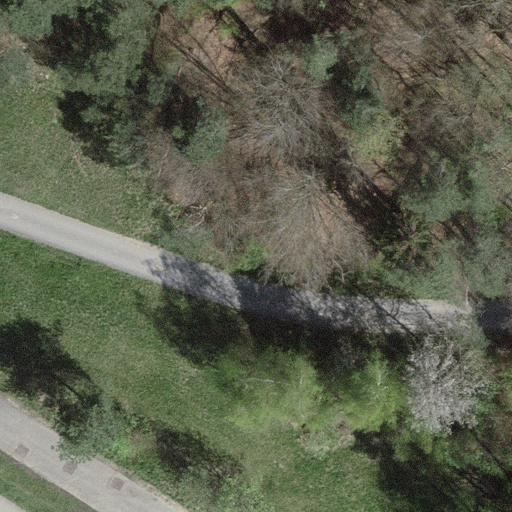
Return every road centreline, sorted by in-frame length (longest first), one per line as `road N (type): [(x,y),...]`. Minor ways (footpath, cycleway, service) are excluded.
road 1 (track): [(511,313),(349,315),(279,306),(0,213)]
road 2 (track): [(142,511),(0,420)]
